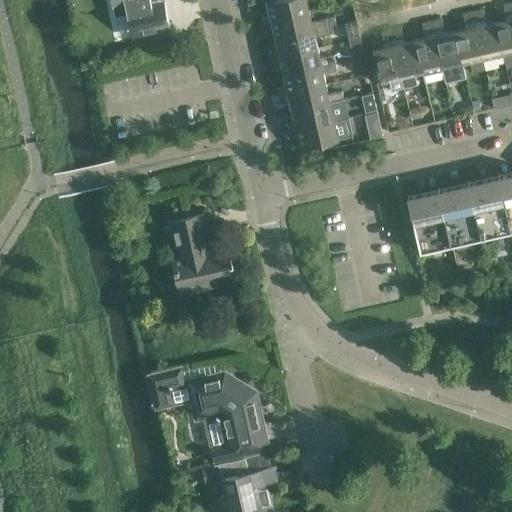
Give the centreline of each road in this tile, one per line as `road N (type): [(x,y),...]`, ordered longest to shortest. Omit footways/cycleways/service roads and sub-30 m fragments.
road 1 (residential): [(511,412),(351,352),(310,326)]
road 2 (residential): [(262,194),(217,0)]
road 3 (residential): [(344,176),(511,139)]
road 4 (residential): [(318,473),(293,352),(310,326)]
road 5 (residential): [(310,326),(289,297),(262,194)]
road 6 (residential): [(371,302),(344,176)]
